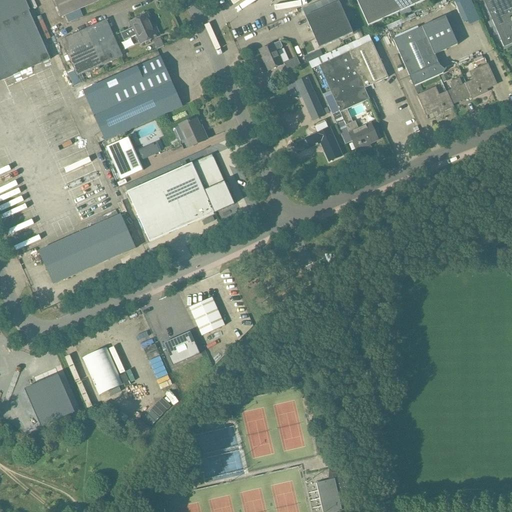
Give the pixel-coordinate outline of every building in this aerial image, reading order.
[(30,10),(25,0),(0,0),(0,80),(50,59),(29,11),(30,10)] [(100,0),(54,0),(62,17),(100,0)] [(356,0),(368,26),(424,0),(356,0)] [(454,0),(465,25),(479,19),(470,0),(454,0)] [(511,0),(486,0),(484,1),(504,46),(511,42),(511,23),(509,17),(511,14),(511,0)] [(354,32),(340,1),(307,16),(321,47),(354,32)] [(152,28),(147,15),(131,22),(134,27),(121,33),(124,41),(137,35),(141,44),(159,35),(155,26),(152,28)] [(458,45),(446,16),(422,26),(393,40),(414,86),(443,73),(435,55),(458,45)] [(123,56),(106,20),(61,40),(74,71),(68,73),(74,86),(87,81),(86,79),(90,76),(88,72),(123,56)] [(283,46),(280,41),(275,43),(261,50),(270,70),(284,63),(278,51),(282,49),(283,46)] [(372,42),(319,65),(331,91),(333,95),(325,99),(338,128),(346,125),(353,122),(347,109),(369,99),(364,88),(379,81),(388,77),(372,42)] [(485,62),(482,56),(474,60),(476,66),(485,62)] [(182,106),(160,57),(84,91),(105,140),(182,106)] [(301,65),(297,57),(285,63),(288,70),(301,65)] [(466,84),(471,95),(472,98),(487,91),(485,89),(496,84),(487,65),(470,72),(474,80),(466,84)] [(449,80),(447,74),(441,76),(444,83),(449,80)] [(307,77),(296,82),(313,121),(324,116),(307,77)] [(447,92),(452,104),(471,95),(466,84),(462,85),(459,79),(452,82),(453,85),(451,86),(452,90),(447,92)] [(423,91),(421,85),(415,87),(417,94),(423,91)] [(453,106),(452,104),(447,92),(438,96),(435,88),(418,96),(427,115),(437,110),(438,113),(453,106)] [(206,140),(196,118),(180,125),(189,147),(206,140)] [(355,121),(353,122),(338,128),(346,145),(353,141),(356,149),(382,138),(378,129),(373,131),(370,124),(359,129),(355,121)] [(329,128),(306,138),(310,147),(321,142),(323,142),(324,144),(326,149),(324,149),(329,161),(341,156),(329,128)] [(154,144),(150,146),(136,153),(129,137),(128,137),(128,138),(107,147),(121,180),(143,171),(144,171),(139,161),(156,154),(161,152),(160,151),(156,144),(154,145),(154,144)] [(212,155),(128,192),(150,242),(216,213),(234,205),(213,158),(212,155)] [(135,248),(121,215),(38,252),(53,284),(135,248)] [(202,336),(225,326),(212,298),(189,308),(202,336)] [(200,354),(190,332),(163,344),(173,366),(200,354)] [(107,348),(83,358),(99,396),(123,385),(107,348)] [(160,356),(150,361),(157,380),(168,375),(160,356)] [(35,384),(23,389),(40,428),(74,413),(54,368),(32,377),(35,384)] [(332,511),(351,508),(340,460),(327,462),(330,471),(328,480),(316,483),(323,511),(332,511)]
